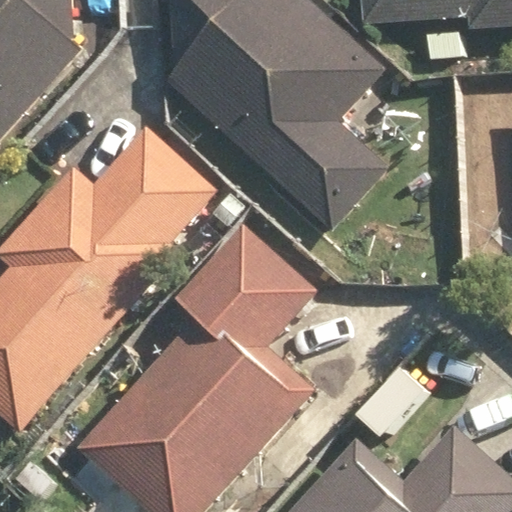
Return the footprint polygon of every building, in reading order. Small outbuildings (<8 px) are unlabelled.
[(0,0),(0,168),(102,57),(93,47),(91,0),(0,0)] [(187,88),(349,238),(408,173),(361,130),(408,79),(323,0),(190,0),(194,81),(187,88)] [(488,26),(489,39),(511,37),(511,0),(378,0),(380,32),(488,26)] [(0,408),(35,441),(201,262),(190,253),(239,200),(167,134),(113,194),(95,177),(16,263),(31,275),(0,308),(0,408)] [(228,221),(240,233),(257,214),(245,202),(228,221)] [(99,457),(160,511),(232,511),(336,399),(290,355),(340,300),(265,232),(199,305),(220,324),(99,457)] [(316,511),(511,511),(511,469),(475,435),(425,490),(377,447),(316,511)] [(0,468),(13,481),(24,469),(0,448),(0,468)]
